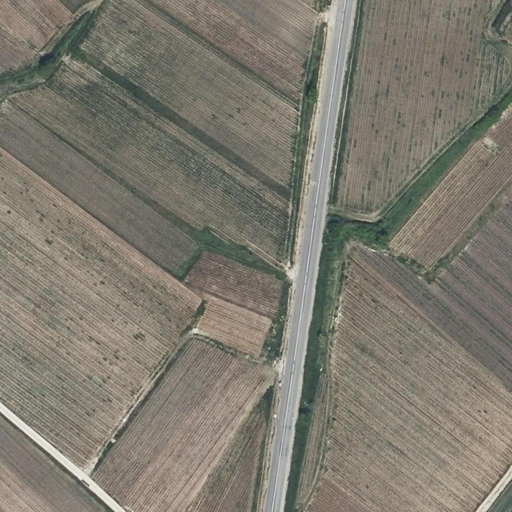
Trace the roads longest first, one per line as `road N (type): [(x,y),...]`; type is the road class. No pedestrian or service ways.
road 1 (secondary): [(272,511),(345,0)]
road 2 (track): [(0,406),(120,511)]
